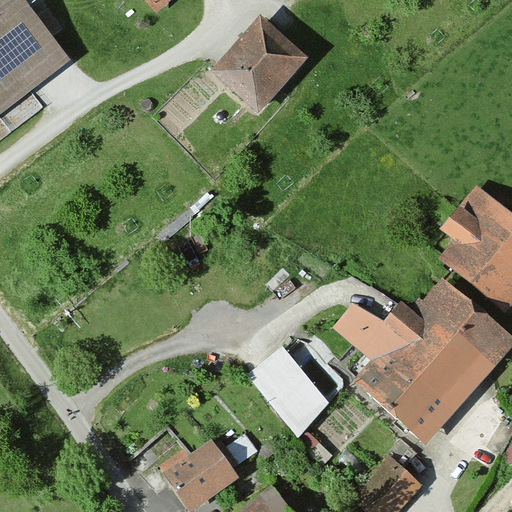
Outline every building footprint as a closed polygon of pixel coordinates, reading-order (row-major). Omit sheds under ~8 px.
[(0,0),(0,115),(67,67),(16,0),(0,0)] [(175,0),(151,0),(162,12),(175,0)] [(313,57),(272,20),(224,72),(264,110),(313,57)] [(511,216),(482,192),(450,231),(461,241),(450,254),(511,305),(511,216)] [(511,343),(447,289),(418,324),(402,310),(381,334),(354,311),(337,331),(376,364),(358,385),(425,443),(511,343)] [(332,408),(280,350),(246,381),(297,439),(332,408)] [(260,452),(244,430),(222,445),(218,439),(166,476),(191,511),(197,511),(245,478),(237,468),(260,452)] [(398,511),(425,483),(399,460),(359,505),(367,511),(398,511)] [(285,511),(274,496),(249,511),(285,511)]
